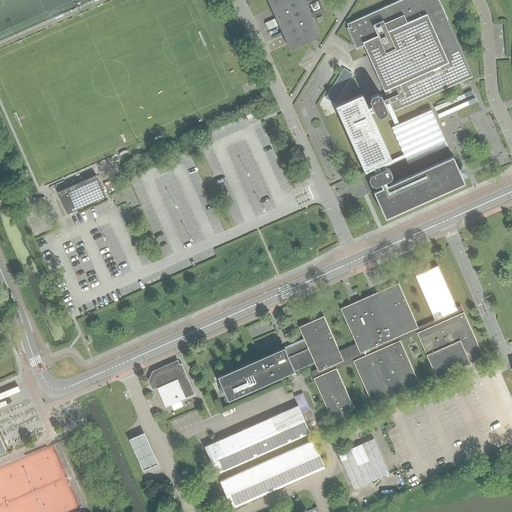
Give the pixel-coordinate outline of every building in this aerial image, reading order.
[(267,0),(290,50),(310,41),(314,39),(321,36),(311,17),(324,12),(319,0),(267,0)] [(399,0),(346,24),(358,49),(364,46),(383,89),(387,98),(389,103),(393,112),(463,81),(473,77),(442,8),(438,0),(399,0)] [(269,31),(277,28),(274,23),(267,26),(269,31)] [(343,69),(339,67),(322,101),(333,107),(351,72),(343,69)] [(370,94),(369,100),(372,105),(368,107),(362,94),(335,106),(369,181),(385,218),(464,183),(459,170),(453,156),(420,170),(387,185),(385,181),(390,179),(392,175),(389,169),(385,168),(380,170),(378,166),(391,160),(370,112),(374,110),(376,115),(380,117),(386,114),(387,111),(387,110),(385,105),(389,103),(387,98),(383,100),(381,95),(375,91),(372,93),(370,94)] [(471,92),(433,109),(438,120),(476,103),(474,98),(471,92)] [(441,134),(430,111),(392,128),(408,163),(446,146),(441,134)] [(95,175),(57,192),(67,214),(105,197),(95,175)] [(342,414),(353,409),(336,369),(353,361),(372,406),(388,399),(419,385),(400,341),(416,334),(436,377),(466,364),(483,357),(463,312),(460,306),(456,308),(437,266),(415,276),(434,320),(417,327),(398,283),(357,301),(340,309),(356,344),(339,351),(323,316),(298,327),(308,349),(314,363),(317,369),(310,372),(313,378),(331,419),(342,414)] [(260,358),(217,377),(228,401),(301,368),(314,363),(308,349),(293,356),(288,357),(284,347),(282,348),(260,358)] [(165,407),(195,394),(181,364),(174,367),(163,372),(156,375),(153,381),(156,388),(165,407)] [(309,408),(302,393),(294,397),(298,406),(310,433),(318,429),(309,408)] [(216,474),(225,470),(310,433),(298,406),(204,447),(216,474)] [(158,466),(143,435),(130,440),(144,471),(158,466)] [(338,454),(353,490),(389,474),(373,439),(338,454)] [(313,440),(219,482),(231,509),(325,467),(313,440)] [(0,511),(77,511),(81,511),(75,491),(71,500),(63,489),(63,480),(59,478),(59,477),(54,481),(49,465),(47,470),(34,471),(22,498),(20,492),(17,494),(13,495),(8,494),(8,478),(0,477),(0,497),(3,496),(5,498),(0,500),(0,511)] [(172,505),(178,503),(173,492),(168,494),(172,505)]
